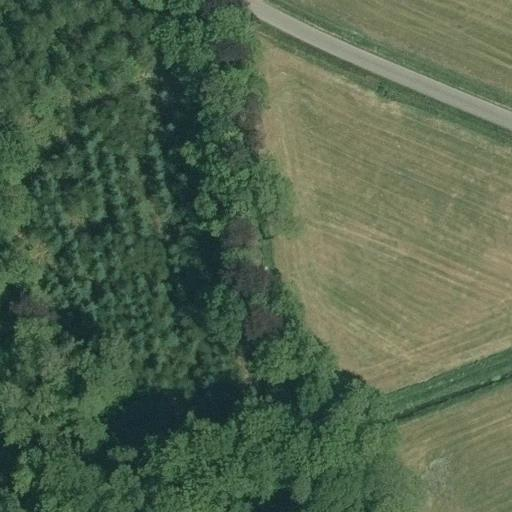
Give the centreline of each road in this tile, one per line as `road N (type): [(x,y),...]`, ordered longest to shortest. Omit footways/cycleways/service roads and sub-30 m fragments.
road 1 (track): [(343,511),(258,308),(237,142),(198,0)]
road 2 (unclassified): [(511,121),(357,59),(240,0)]
